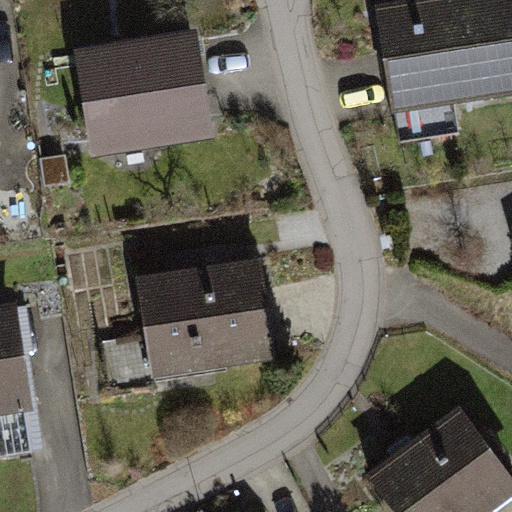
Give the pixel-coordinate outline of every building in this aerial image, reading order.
[(511,0),(509,0),(382,15),(395,122),(511,108),(511,0)] [(198,50),(82,64),(94,169),(210,155),(198,50)] [(266,268),(144,286),(159,391),(281,373),(266,268)] [(23,314),(0,317),(0,428),(39,423),(23,314)] [(511,511),(511,481),(465,416),(368,486),(386,511),(511,511)]
